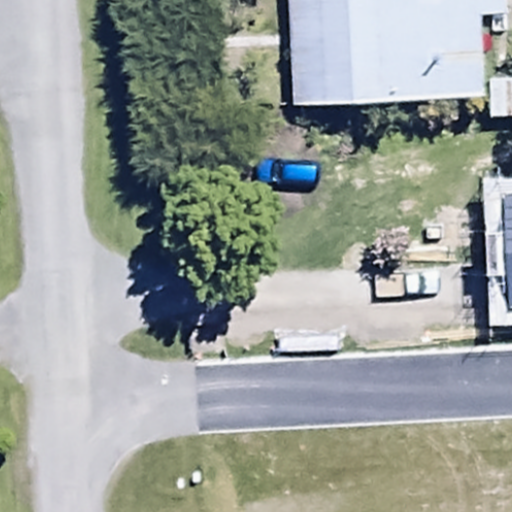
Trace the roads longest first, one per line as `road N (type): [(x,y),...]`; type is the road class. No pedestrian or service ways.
road 1 (residential): [(70,397),(511,378)]
road 2 (residential): [(49,0),(70,397)]
